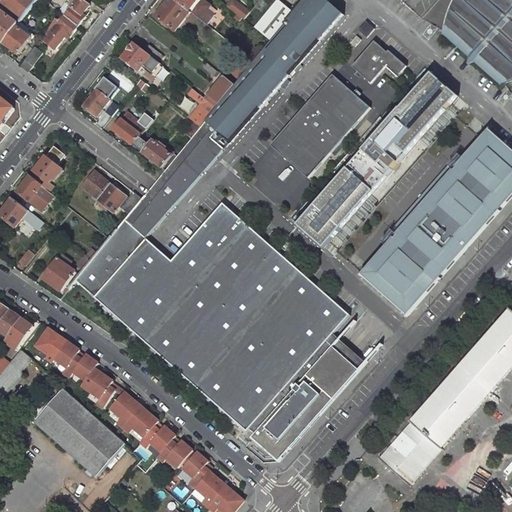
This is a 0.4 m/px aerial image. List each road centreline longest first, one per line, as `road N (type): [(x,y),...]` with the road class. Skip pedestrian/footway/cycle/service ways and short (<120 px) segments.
road 1 (residential): [(284,499),(114,353),(0,274)]
road 2 (residential): [(284,499),(511,246)]
road 3 (residential): [(135,0),(51,107)]
road 4 (residential): [(51,107),(151,184)]
